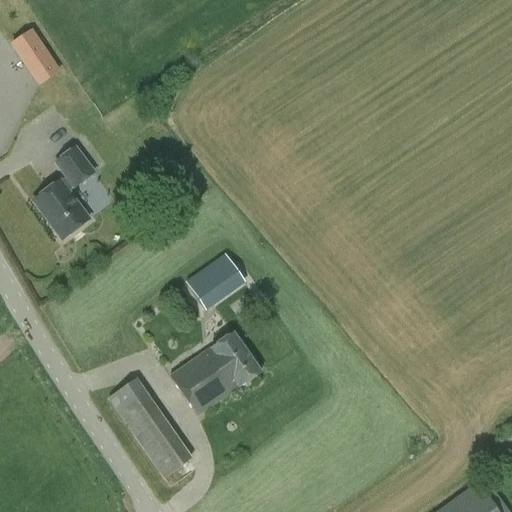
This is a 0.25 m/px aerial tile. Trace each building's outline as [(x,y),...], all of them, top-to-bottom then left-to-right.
[(32,33),(13,46),(40,86),(59,74),(32,33)] [(88,221),(67,193),(71,190),(73,192),(96,174),(75,147),(53,164),(64,179),(32,204),(60,242),(88,221)] [(35,175),(43,187),(57,176),(49,165),(35,175)] [(230,255),(192,279),(211,308),(248,283),(230,255)] [(233,333),(169,378),(196,418),(260,373),(233,333)] [(108,398),(118,413),(163,481),(192,460),(146,392),(136,379),(108,398)] [(497,447),(511,466),(511,438),(510,436),(497,447)] [(496,511),(477,484),(437,511),(496,511)]
